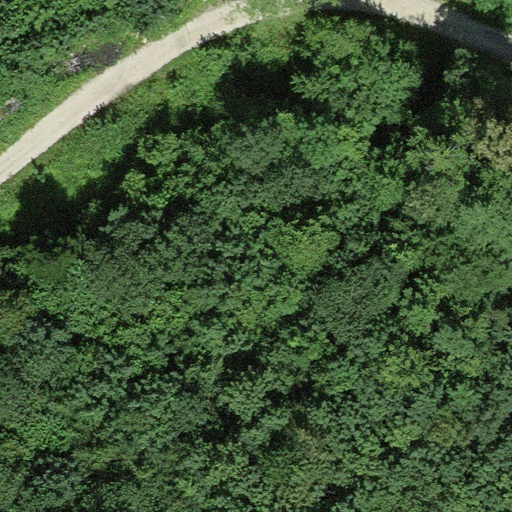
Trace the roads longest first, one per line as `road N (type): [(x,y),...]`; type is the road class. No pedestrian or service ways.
road 1 (track): [(0,167),(247,8),(427,21),(511,47)]
road 2 (track): [(0,383),(248,192),(427,21)]
